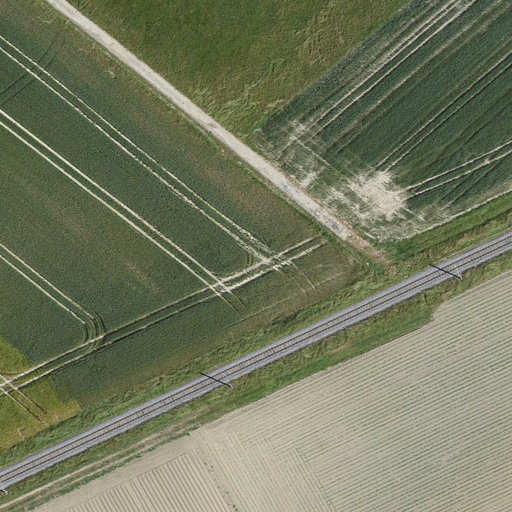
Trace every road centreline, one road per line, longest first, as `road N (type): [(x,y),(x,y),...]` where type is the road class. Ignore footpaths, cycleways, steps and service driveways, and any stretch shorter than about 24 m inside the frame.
road 1 (track): [(372,253),(52,0)]
road 2 (track): [(229,404),(3,511)]
